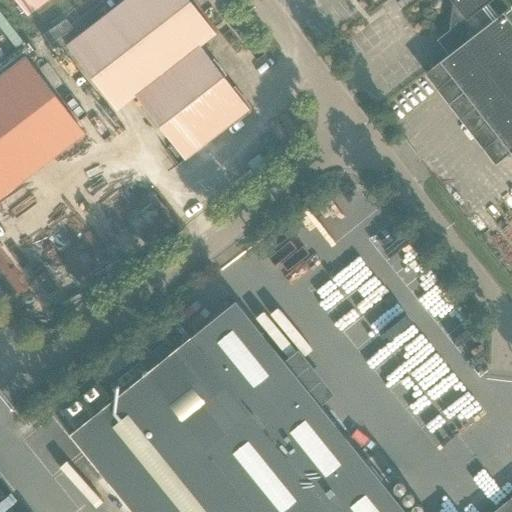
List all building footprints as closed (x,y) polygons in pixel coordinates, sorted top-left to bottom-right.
[(15,0),(28,16),(48,0),(15,0)] [(216,34),(189,0),(126,0),(67,46),(117,111),(136,96),(200,46),(216,34)] [(451,0),(454,3),(450,31),(438,41),(449,55),(440,62),(511,154),(511,153),(511,13),(509,9),(498,17),(487,3),(487,0),(451,0)] [(249,110),(200,46),(136,96),(185,160),(249,110)] [(0,74),(0,198),(85,133),(25,55),(0,74)] [(380,246),(404,233),(375,180),(347,195),(363,224),(355,228),(363,244),(375,237),(380,246)] [(383,287),(447,364),(480,337),(417,259),(383,287)] [(399,511),(231,304),(70,435),(132,511),(511,511),(511,497),(493,511),(399,511)] [(110,398),(98,383),(62,412),(74,427),(110,398)]
